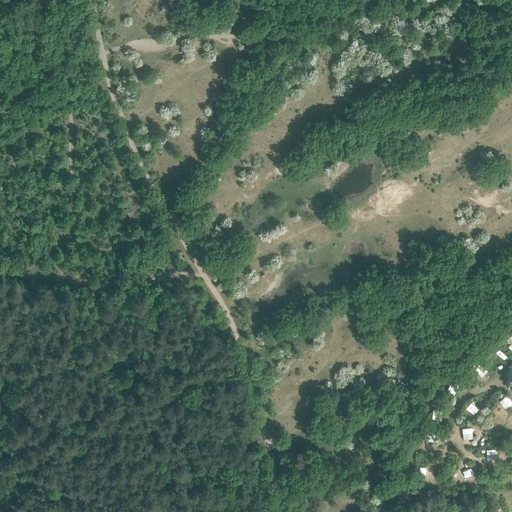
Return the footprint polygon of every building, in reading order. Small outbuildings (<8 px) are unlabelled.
[(479,366),(473,371),(478,378),(484,373),(479,366)] [(506,408),(511,404),(511,400),(510,396),(502,400),(506,408)] [(467,408),(474,413),(479,407),(471,402),(467,408)] [(473,428),(463,428),(463,438),(473,438),(473,428)] [(486,458),(495,459),(496,450),(487,449),(486,458)] [(420,475),(429,476),(430,468),(421,467),(420,475)] [(463,480),(476,477),(475,470),(461,473),(463,480)]
